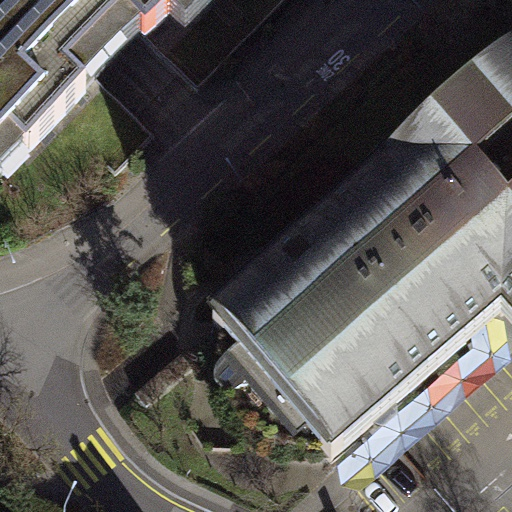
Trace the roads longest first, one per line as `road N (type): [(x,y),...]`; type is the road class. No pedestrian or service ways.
road 1 (residential): [(391,0),(75,297),(0,345)]
road 2 (residential): [(0,354),(84,465),(139,511)]
